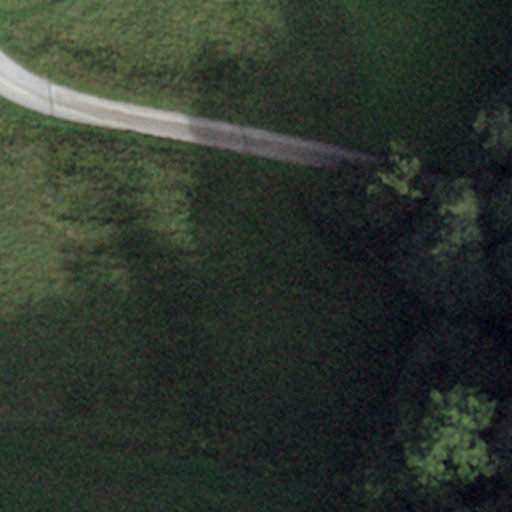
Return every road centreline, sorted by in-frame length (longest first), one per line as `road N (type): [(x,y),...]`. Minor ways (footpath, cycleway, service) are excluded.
road 1 (track): [(0,69),(71,107),(511,202)]
road 2 (track): [(266,511),(220,489),(0,455)]
